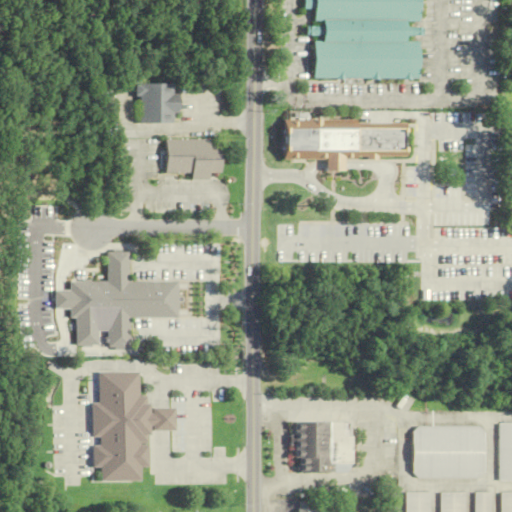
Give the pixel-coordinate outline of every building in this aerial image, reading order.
[(312,78),(313,40),(321,40),(322,20),(313,20),(313,0),(418,0),(418,21),(404,21),(404,40),(418,40),(418,79),(312,78)] [(135,83),(135,96),(139,96),(140,123),(174,122),(173,113),(179,113),(179,93),(173,93),(173,83),(135,83)] [(404,121),(283,121),(283,160),(325,160),(325,171),(343,171),(343,158),(404,158),(404,121)] [(165,139),(165,173),(193,172),(193,179),(209,179),(209,173),(222,173),(222,145),(210,145),(210,138),(165,139)] [(179,317),(178,280),(130,280),(130,263),(132,263),(132,255),(130,255),(130,250),(124,250),(124,248),(113,248),(113,251),(108,251),(108,256),(106,256),(106,262),(108,262),(108,282),(88,281),(88,292),(84,292),(84,306),(89,306),(89,315),(109,315),(109,337),(106,337),(106,342),(109,342),(109,345),(129,345),(129,342),(131,342),(131,337),(129,337),(129,317),(179,317)] [(139,479),(139,466),(147,466),(147,444),(139,445),(139,442),(147,442),(147,434),(149,434),(149,425),(149,413),(149,403),(145,403),(145,395),(139,395),(139,371),(97,371),(97,402),(89,402),(90,435),(99,435),(99,446),(91,446),(91,465),(99,465),(100,479),(139,479)] [(149,413),(149,425),(151,425),(151,429),(173,429),(173,407),(151,407),(151,413),(149,413)] [(296,422),(296,473),(348,473),(349,423),(296,422)] [(497,481),(511,481),(511,423),(497,423),(497,481)] [(483,479),(483,427),(412,427),(412,479),(483,479)] [(429,511),(429,493),(404,493),(404,511),(429,511)] [(462,511),(463,493),(439,493),(438,511),(462,511)] [(473,511),(489,511),(489,493),(473,493),(473,511)] [(329,502),(298,501),(297,511),(338,511),(329,511),(329,502)]
